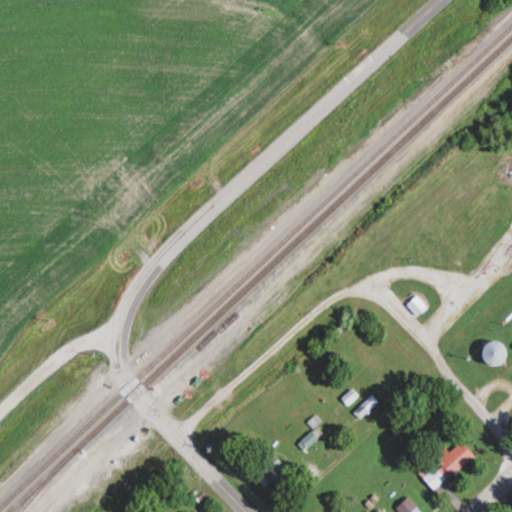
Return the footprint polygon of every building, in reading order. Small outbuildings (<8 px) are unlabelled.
[(511,358),(502,340),(487,348),(496,366),(511,358)] [(379,402),(373,396),(355,413),(361,419),(379,402)] [(477,455),(465,441),(424,478),(436,492),(477,455)] [(288,465),(272,454),(257,475),(273,486),(288,465)] [(395,507),(399,511),(422,511),(405,496),(395,507)]
